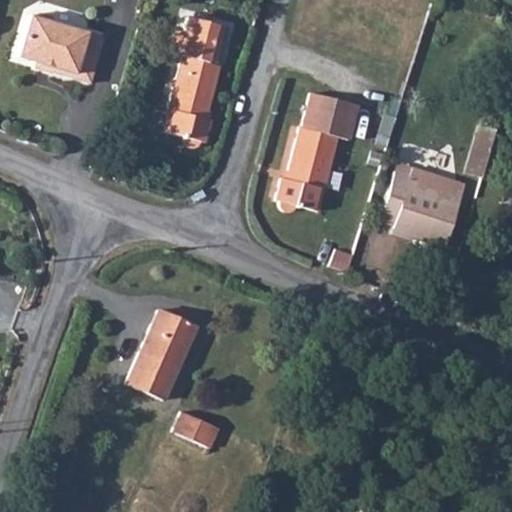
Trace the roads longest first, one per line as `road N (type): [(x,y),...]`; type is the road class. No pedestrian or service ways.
road 1 (unclassified): [(511,373),(102,201)]
road 2 (unclassified): [(102,201),(0,491)]
